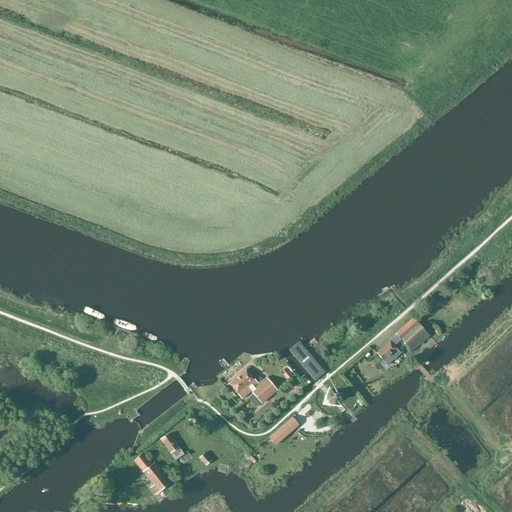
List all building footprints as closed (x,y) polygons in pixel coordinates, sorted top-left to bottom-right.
[(411,352),(427,338),(429,336),(413,319),(396,334),(397,335),(390,341),(391,341),(377,353),(384,361),(383,361),(387,366),(401,354),(396,349),(397,349),(394,345),(401,339),(411,352)] [(287,380),(292,376),(286,368),(281,373),(287,380)] [(229,384),(242,400),(251,392),(253,395),(260,403),(262,404),(278,391),(266,377),(258,384),(246,369),(229,384)] [(337,401),(337,399),(337,397),(335,395),(332,394),(330,395),(328,397),(328,399),(328,401),(330,403),(332,404),(335,403),(337,401)] [(255,407),(260,403),(253,395),(248,399),(255,407)] [(297,421),(312,425),(315,418),(300,413),(297,421)] [(294,419),(272,439),(278,446),(301,426),(294,419)] [(179,447),(179,448),(169,434),(161,439),(170,454),(175,461),(184,455),(179,447)] [(156,495),(170,484),(154,465),(152,466),(143,454),(134,461),(144,473),(154,485),(150,488),(156,495)] [(199,459),(206,466),(211,461),(205,454),(199,459)]
